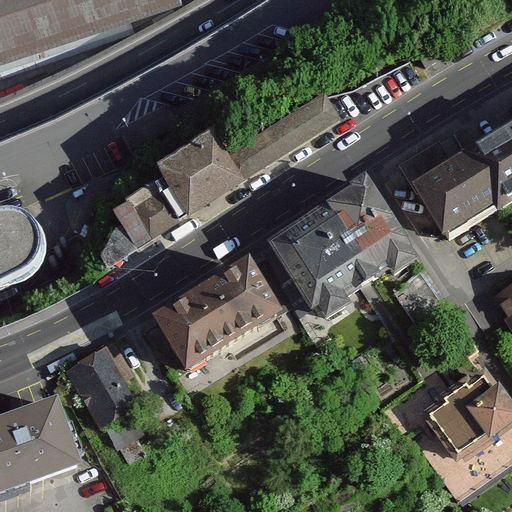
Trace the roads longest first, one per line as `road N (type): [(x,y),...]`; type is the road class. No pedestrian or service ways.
road 1 (primary): [(0,363),(109,312),(511,60)]
road 2 (motorway): [(0,165),(155,96),(321,0)]
road 3 (motorway): [(241,0),(136,60),(0,122)]
road 4 (motorway): [(511,384),(395,511)]
